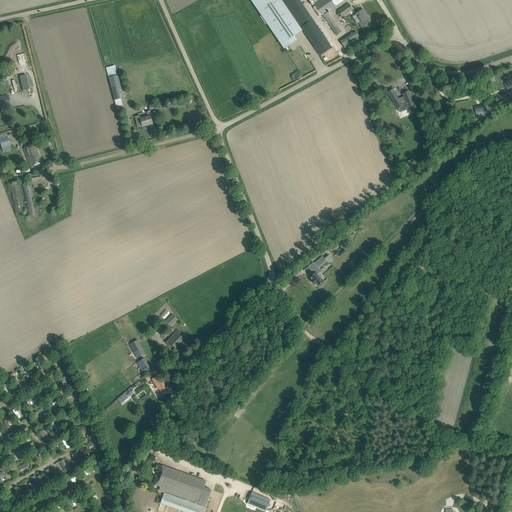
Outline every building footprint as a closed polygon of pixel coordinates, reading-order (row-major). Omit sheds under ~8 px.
[(302,30),(299,26),(281,0),(250,0),(284,49),(297,40),(294,36),(302,30)] [(312,0),(316,5),(322,13),(323,15),(327,12),(344,0),(319,0),(312,0)] [(338,11),(342,17),(352,10),(348,4),(338,11)] [(316,5),(313,7),(319,15),(322,13),(316,5)] [(303,8),(293,15),(298,23),(301,28),(311,21),(308,17),(303,8)] [(355,14),(360,21),(358,23),(361,27),(370,21),(366,16),(367,16),(363,9),(355,14)] [(331,19),(327,12),(323,15),(327,21),(331,19)] [(336,26),(331,19),(327,21),(332,28),(336,26)] [(311,21),(301,28),(320,55),(332,47),(313,20),(311,21)] [(341,32),(336,26),(332,28),(337,35),(341,32)] [(363,35),(360,38),(355,32),(341,41),(346,50),(365,37),(363,35)] [(20,64),(26,62),(24,53),(17,55),(20,64)] [(25,88),(29,87),(27,78),(23,79),(21,80),(23,90),(25,90),(25,88)] [(502,93),(504,98),(511,94),(511,88),(507,90),(505,91),(507,96),(504,97),(502,93)] [(394,89),(388,92),(398,108),(401,113),(408,109),(410,114),(417,111),(416,108),(410,91),(403,94),(404,97),(399,99),(397,96),(398,95),(394,89)] [(118,90),(112,92),(115,100),(120,98),(121,98),(118,90)] [(0,97),(0,107),(11,105),(8,95),(0,97)] [(474,107),(477,116),(487,113),(485,104),(474,107)] [(152,116),(150,111),(147,112),(148,116),(140,118),(139,115),(135,116),(137,126),(141,125),(142,127),(153,124),(151,116),(152,116)] [(8,137),(0,138),(0,139),(2,147),(10,145),(8,137)] [(23,148),(29,163),(31,167),(42,163),(35,143),(23,148)] [(412,159),(405,162),(409,171),(416,167),(412,159)] [(48,186),(46,172),(28,175),(29,184),(23,185),(29,219),(37,217),(32,188),(48,186)] [(24,213),(20,188),(19,183),(17,184),(17,181),(12,182),(12,184),(11,185),(16,214),(24,213)] [(313,274),(309,277),(309,278),(312,281),(314,284),(314,283),(316,285),(317,287),(318,286),(319,286),(321,284),(322,284),(321,283),(324,281),(321,277),(318,274),(321,271),(319,268),(318,267),(325,261),(325,260),(327,262),(328,263),(331,261),(333,259),(332,258),(329,255),(328,256),(325,258),(323,256),(314,263),(313,262),(311,264),(313,266),(311,268),(310,269),(313,274)] [(165,322),(169,327),(177,320),(172,315),(165,322)] [(181,333),(178,330),(177,330),(172,335),(174,337),(169,342),(175,348),(179,343),(180,341),(181,342),(184,338),(179,334),(181,333)] [(130,345),(137,357),(145,353),(137,340),(130,345)] [(137,363),(143,372),(149,368),(143,359),(137,363)] [(65,374),(58,378),(62,384),(68,381),(65,374)] [(159,374),(152,379),(158,389),(159,388),(161,392),(158,394),(160,398),(163,395),(163,396),(168,392),(164,385),(165,384),(159,374)] [(12,379),(16,387),(20,385),(16,377),(12,379)] [(117,399),(122,405),(135,393),(131,387),(117,399)] [(66,413),(63,415),(68,423),(72,421),(66,413)] [(44,440),(48,438),(42,429),(38,432),(44,440)] [(66,449),(70,447),(65,438),(62,440),(66,449)] [(32,439),(23,443),(26,450),(35,445),(32,439)] [(92,453),(100,449),(95,439),(87,443),(92,453)] [(159,455),(157,460),(173,467),(176,461),(159,455)] [(56,462),(61,474),(68,470),(63,459),(56,462)] [(160,465),(154,484),(160,486),(167,467),(160,465)] [(167,467),(160,486),(158,491),(164,493),(160,503),(185,511),(203,511),(211,489),(203,486),(205,481),(167,467)] [(34,477),(37,486),(44,484),(41,474),(34,477)] [(32,491),(36,489),(31,482),(28,484),(32,491)] [(269,502),(251,494),(247,503),(265,511),(269,502)]
